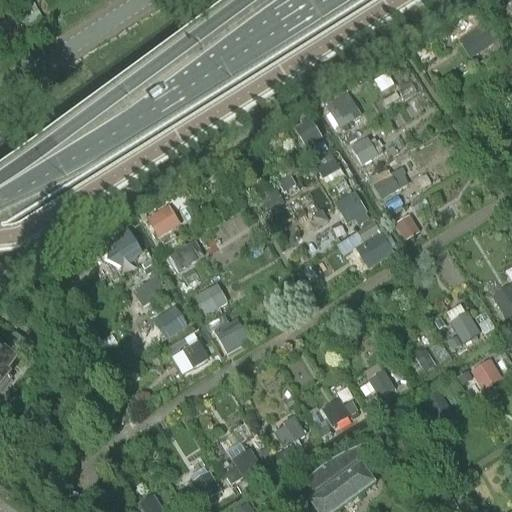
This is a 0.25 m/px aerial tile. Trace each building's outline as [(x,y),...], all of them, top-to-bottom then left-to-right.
[(43,20),(31,0),(30,0),(22,5),(27,15),(24,17),(29,28),(43,20)] [(0,50),(23,37),(8,11),(0,16),(0,50)] [(483,25),(473,31),(481,43),(491,37),(483,25)] [(511,86),(511,67),(509,63),(490,76),(501,94),(511,86)] [(329,116),(338,131),(361,118),(352,102),(329,116)] [(309,121),(293,131),(305,149),(321,139),(309,121)] [(404,148),(399,138),(392,142),(398,151),(404,148)] [(350,150),(360,168),(377,158),(367,140),(350,150)] [(346,177),(336,160),(316,172),(326,189),(346,177)] [(380,203),(399,192),(389,176),(371,187),(380,203)] [(389,213),(402,205),(397,198),(385,206),(389,213)] [(356,221),(367,214),(358,200),(347,206),(356,221)] [(162,215),(147,224),(157,240),(172,231),(162,215)] [(418,232),(409,216),(394,225),(403,241),(418,232)] [(377,237),(371,227),(358,235),(364,245),(377,237)] [(382,238),(371,245),(380,259),(391,253),(382,238)] [(133,243),(117,253),(124,264),(140,254),(133,243)] [(191,265),(181,250),(168,258),(177,273),(191,265)] [(166,293),(156,278),(133,293),(143,308),(166,293)] [(506,321),(511,317),(511,284),(492,296),(506,321)] [(33,295),(38,303),(46,298),(41,290),(33,295)] [(220,308),(210,290),(193,300),(204,318),(220,308)] [(186,328),(175,310),(138,333),(150,351),(186,328)] [(480,339),(466,314),(448,324),(463,348),(480,339)] [(228,326),(214,335),(225,352),(239,343),(228,326)] [(206,359),(196,343),(181,353),(190,369),(206,359)] [(435,367),(426,352),(413,359),(422,374),(435,367)] [(0,381),(13,365),(11,363),(11,359),(4,353),(0,355),(0,354),(0,381)] [(502,382),(490,363),(471,375),(482,394),(502,382)] [(378,401),(393,391),(382,374),(367,384),(378,401)] [(0,397),(12,382),(7,378),(0,386),(0,397)] [(451,388),(442,394),(448,405),(458,399),(451,388)] [(449,414),(439,396),(423,405),(434,423),(449,414)] [(349,419),(339,402),(321,412),(331,430),(349,419)] [(281,453),(304,440),(292,420),(281,426),(283,430),(272,436),(281,453)] [(340,511),(374,487),(374,486),(373,486),(360,468),(359,469),(356,466),(367,460),(373,445),(361,448),(349,453),(337,458),(326,464),(316,472),(306,480),(297,489),(289,499),(282,509),(297,509),(307,502),(310,505),(309,506),(314,511),(340,511)] [(287,450),(273,459),(278,466),(292,458),(287,450)] [(259,471),(248,453),(231,462),(235,469),(224,476),(230,488),(259,471)] [(202,506),(219,497),(211,483),(195,493),(202,506)] [(180,504),(189,499),(182,488),(173,493),(180,504)] [(162,511),(153,497),(136,508),(138,511),(162,511)]
